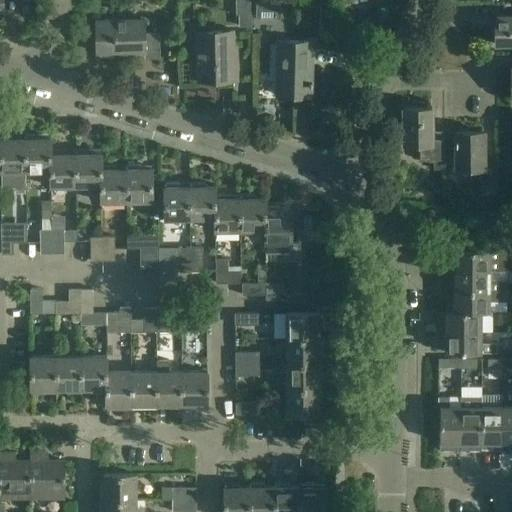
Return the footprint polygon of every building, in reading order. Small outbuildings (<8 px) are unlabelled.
[(257,3),(256,17),(280,18),(281,3),(257,3)] [(511,16),(495,17),(495,44),(511,44),(511,16)] [(96,21),(96,53),(144,52),(144,20),(96,21)] [(197,32),(197,60),(198,80),(234,79),(233,31),(197,32)] [(277,95),(308,96),(311,96),(313,42),(278,41),(277,95)] [(420,161),(444,161),(444,133),(432,133),(432,108),(404,108),(404,144),(420,144),(420,161)] [(456,133),(455,152),(455,169),(477,169),(477,194),(495,194),(495,165),(483,165),(484,133),(456,133)] [(0,135),(0,168),(0,172),(1,172),(26,171),(25,138),(24,138),(15,139),(15,135),(0,136),(0,135)] [(40,138),(40,135),(24,135),(24,138),(25,138),(26,171),(51,171),(51,151),(50,137),(50,138),(40,138)] [(65,150),(51,151),(51,171),(51,187),(52,187),(76,186),(76,153),(75,153),(65,154),(65,150)] [(75,150),(75,153),(76,153),(76,186),(102,186),(101,166),(101,152),(100,152),(100,153),(90,153),(90,150),(75,150)] [(127,201),(127,168),(126,168),(116,169),(116,165),(101,166),(102,186),(102,202),(103,202),(127,201)] [(127,168),(127,201),(151,201),(152,201),(152,167),(151,167),(151,168),(141,168),(141,165),(126,165),(126,168),(127,168)] [(190,219),(214,218),(215,218),(215,195),(215,185),(214,185),(205,186),(205,182),(189,183),(189,186),(190,219)] [(165,219),(190,219),(189,186),(180,186),(179,183),(165,183),(164,183),(164,220),(165,220),(165,219)] [(239,194),(240,198),(240,231),(265,230),(265,207),(266,207),(265,197),(255,197),(255,194),(239,194)] [(240,231),(240,198),(230,198),(230,195),(215,195),(215,218),(214,218),(215,231),(216,231),(240,231)] [(291,253),(291,209),(290,209),(290,210),(280,210),(280,207),(266,207),(265,207),(265,230),(265,253),(291,253)] [(29,231),(38,231),(38,215),(13,215),(14,246),(29,246),(29,231)] [(1,231),(1,254),(13,254),(13,230),(1,231)] [(52,254),(51,230),(39,231),(40,254),(52,254)] [(64,230),(51,230),(52,254),(64,254),(64,242),(77,242),(77,230),(64,231),(64,230)] [(103,261),(102,236),(90,237),(90,261),(103,261)] [(114,236),(102,236),(103,261),(114,261),(114,236)] [(446,266),(446,271),(490,271),(506,271),(506,246),(483,245),(483,250),(454,249),(454,263),(449,263),(446,266)] [(158,249),(140,249),(140,272),(159,272),(158,249)] [(190,271),(190,249),(178,249),(178,272),(190,271)] [(202,249),(190,249),(190,271),(202,271),(202,249)] [(215,283),(239,283),(240,277),(241,270),(231,270),(231,266),(227,266),(227,259),(215,259),(215,283)] [(453,278),(453,291),(507,292),(507,281),(490,281),(490,271),(446,271),(445,275),(448,278),(453,278)] [(242,295),(266,295),(266,283),(242,283),(242,295)] [(30,289),(30,313),(42,313),(42,289),(30,289)] [(68,312),(80,312),(80,289),(68,289),(68,301),(68,312)] [(80,312),(93,312),(92,289),(80,289),(80,312)] [(446,307),(446,311),(489,312),(489,301),(507,301),(507,292),(453,291),(453,304),(449,304),(446,307)] [(266,295),(266,307),(305,307),(305,295),(266,295)] [(55,312),(68,312),(68,301),(55,301),(55,312)] [(195,307),(195,319),(195,331),(207,331),(207,307),(195,307)] [(119,312),(106,312),(106,324),(119,324),(119,332),(131,332),(131,308),(119,308),(119,312)] [(156,332),(155,308),(144,308),(144,332),(156,332)] [(168,308),(155,308),(156,332),(168,332),(168,308)] [(437,327),(437,332),(481,333),(481,332),(493,332),(493,312),(489,312),(446,311),(445,324),(440,324),(437,327)] [(80,324),(106,324),(106,312),(93,312),(80,312),(80,324)] [(235,313),(235,325),(259,325),(259,313),(235,313)] [(286,314),(286,338),(319,338),(319,328),(322,328),(322,313),(286,313),(286,314)] [(481,333),(437,332),(437,336),(440,339),(445,339),(445,353),(497,353),(497,343),(481,343),(481,333)] [(319,338),(286,338),(286,364),(319,363),(319,353),(322,353),(322,338),(319,338)] [(56,344),(56,356),(56,389),(57,389),(66,389),(66,392),(82,392),(82,389),(82,356),(68,356),(68,344),(56,344)] [(235,352),(235,364),(259,364),(259,352),(235,352)] [(105,356),(82,356),(82,389),(91,389),(91,392),(106,392),(106,372),(106,355),(105,355),(105,356)] [(31,356),(30,356),(31,390),(31,389),(41,389),(41,392),(57,392),(57,389),(56,389),(56,356),(31,356)] [(511,359),(501,360),(501,369),(511,368),(511,359)] [(156,405),(157,405),(167,404),(167,408),(182,408),(182,404),(182,372),(168,372),(168,360),(156,360),(156,372),(156,405)] [(461,369),(461,360),(447,360),(447,369),(461,369)] [(475,360),(461,360),(461,369),(475,369),(475,360)] [(501,369),(501,360),(488,360),(488,369),(501,369)] [(319,363),(286,364),(287,389),(320,388),(319,378),(322,378),(322,363),(319,363)] [(259,364),(235,364),(235,376),(259,376),(259,364)] [(206,371),(182,372),(182,404),(192,404),(192,407),(206,407),(206,408),(207,408),(207,371),(206,371)] [(106,372),(106,392),(106,405),(107,405),(117,405),(117,408),(132,408),(132,405),(132,372),(106,372)] [(156,372),(132,372),(132,405),(142,405),(142,408),(157,408),(157,405),(156,405),(156,372)] [(494,390),(494,378),(472,378),(472,389),(494,390)] [(320,388),(287,389),(287,413),(286,413),(286,414),(320,414),(320,413),(320,403),(323,403),(323,388),(320,388)] [(439,450),(461,451),(461,407),(449,407),(449,397),(438,397),(438,407),(440,407),(439,450)] [(461,451),(465,451),(481,451),(481,443),(481,407),(481,397),(461,397),(461,407),(461,451)] [(235,403),(235,415),(260,415),(259,403),(235,403)] [(481,407),(481,443),(494,443),(494,448),(497,451),(501,451),(501,407),(481,407)] [(501,451),(511,450),(511,407),(501,407),(501,451)] [(0,452),(0,498),(31,499),(31,493),(30,493),(30,461),(15,461),(15,453),(0,452)] [(30,453),(30,461),(30,493),(31,493),(64,493),(64,461),(42,461),(42,453),(30,453)] [(103,485),(100,485),(100,500),(103,500),(103,499),(137,499),(137,494),(137,475),(137,474),(103,474),(103,475),(103,485)] [(249,511),(249,487),(239,487),(239,484),(224,484),(223,511),(249,511)] [(264,484),(249,484),(249,487),(249,511),(274,511),(274,487),(264,487),(264,484)] [(274,487),(274,511),(299,511),(299,487),(289,487),(289,484),(274,484),(274,487)] [(299,487),(299,511),(325,511),(325,486),(324,486),(324,487),(314,487),(314,484),(299,484),(299,487)] [(172,488),(172,499),(196,499),(196,488),(172,488)] [(60,507),(73,506),(73,493),(59,494),(60,507)] [(100,511),(136,511),(137,499),(103,499),(103,500),(103,510),(100,510),(100,511)] [(196,499),(172,499),(172,511),(196,511),(196,499)]
